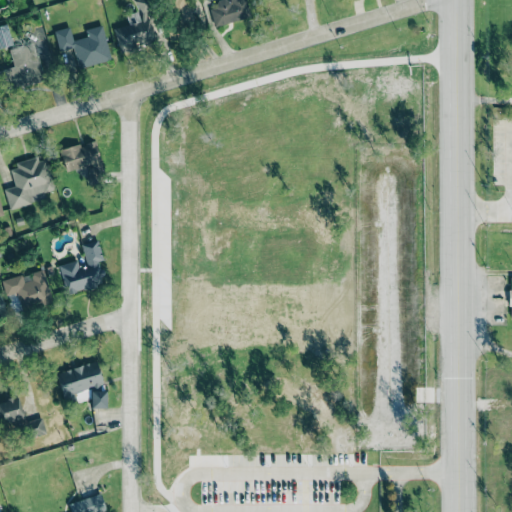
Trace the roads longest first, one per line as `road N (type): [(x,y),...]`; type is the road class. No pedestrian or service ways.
road 1 (secondary): [(460,511),(456,0)]
road 2 (residential): [(0,131),(435,0)]
road 3 (residential): [(129,511),(129,92)]
road 4 (residential): [(0,354),(130,314)]
